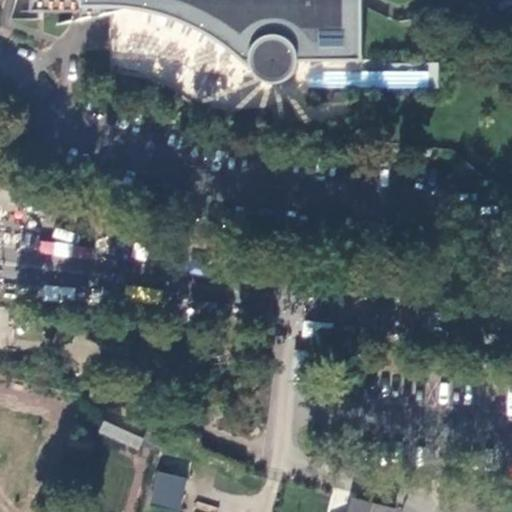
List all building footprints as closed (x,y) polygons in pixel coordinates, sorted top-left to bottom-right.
[(32,0),(31,14),(38,14),(43,14),(75,14),(81,14),(81,22),(103,17),(104,8),(112,8),(112,16),(130,12),(131,9),(144,11),(157,14),(169,17),(181,22),(197,30),(212,38),(227,49),(240,60),(246,68),(254,75),(262,81),(268,84),(275,85),(282,84),(288,82),(292,78),(295,73),(297,68),(298,63),(361,63),(362,7),(361,0),(32,0)] [(501,242),(502,222),(490,221),(490,230),(489,241),(501,242)] [(91,342),(96,330),(85,323),(72,327),(69,334),(91,342)] [(108,345),(131,353),(135,341),(124,334),(111,338),(108,345)] [(136,448),(145,427),(108,411),(99,431),(136,448)] [(150,503),(180,509),(186,476),(156,471),(150,503)] [(354,500),(351,503),(349,511),(394,511),(354,500)]
